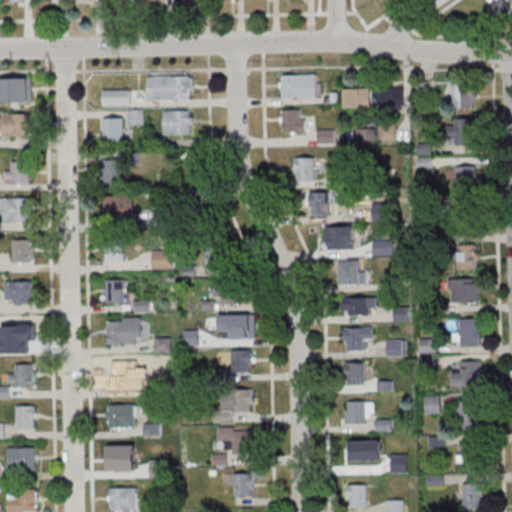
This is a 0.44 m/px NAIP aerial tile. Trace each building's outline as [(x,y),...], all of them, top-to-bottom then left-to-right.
[(282,97),(317,97),(317,74),(282,74),(282,97)] [(194,99),(194,75),(148,75),(148,99),(194,99)] [(31,101),(31,77),(2,77),(2,101),(31,101)] [(455,107),(476,107),(476,83),(455,83),(455,107)] [(405,88),(378,88),(378,107),(405,107),(405,88)] [(133,89),(104,89),(104,106),(133,106),(133,89)] [(344,89),(344,108),(372,108),(372,89),(344,89)] [(306,131),(306,109),(282,109),(282,131),(306,131)] [(131,110),(131,123),(144,123),(144,110),(131,110)] [(165,134),(194,134),(194,110),(165,110),(165,134)] [(29,136),(29,112),(2,112),(2,136),(29,136)] [(104,141),(125,141),(125,117),(104,117),(104,141)] [(456,144),(474,144),(474,118),(456,118),(456,144)] [(318,129),(318,142),(336,142),(336,129),(318,129)] [(296,157),(296,180),(315,180),(315,157),(296,157)] [(123,159),(104,159),(104,183),(123,183),(123,159)] [(28,161),(10,161),(10,169),(6,169),(6,184),(28,184),(28,161)] [(456,183),(476,183),(476,167),(456,167),(456,183)] [(330,212),(313,213),(312,190),(338,189),(338,201),(330,201),(330,212)] [(135,196),(106,196),(106,215),(135,215),(135,196)] [(31,220),(31,197),(1,197),(1,220),(31,220)] [(353,226),(325,226),(325,249),(353,249),(353,226)] [(13,239),(13,262),(35,262),(35,239),(13,239)] [(394,239),(374,240),(374,255),(395,255),(394,239)] [(106,262),(125,262),(125,244),(106,244),(106,262)] [(457,270),(479,270),(479,245),(457,245),(457,270)] [(206,269),(224,269),(224,246),(206,246),(206,269)] [(174,250),(153,250),(153,269),(174,269),(174,250)] [(339,260),(339,285),(367,285),(367,271),(358,271),(358,260),(339,260)] [(34,280),(7,280),(7,303),(34,303),(34,280)] [(105,302),(125,302),(125,280),(105,280),(105,302)] [(452,280),(452,303),(481,303),(481,280),(452,280)] [(240,282),(216,282),(216,303),(240,303),(240,282)] [(345,315),(377,315),(377,296),(345,296),(345,315)] [(409,320),(409,308),(396,308),(396,320),(409,320)] [(251,314),(221,314),(221,330),(230,330),(230,337),(251,337),(251,314)] [(147,318),(109,318),(109,344),(147,344),(147,318)] [(481,346),(481,319),(460,319),(460,346),(481,346)] [(34,322),(7,322),(7,344),(34,344),(34,322)] [(345,350),(364,350),(364,338),(373,338),(373,326),(345,326),(345,350)] [(408,338),(388,338),(388,356),(408,356),(408,338)] [(232,348),(232,372),(253,372),(253,348),(232,348)] [(345,361),(345,384),(364,384),(364,361),(345,361)] [(461,370),(452,370),(452,386),(482,386),(482,361),(461,361),(461,370)] [(109,362),(109,385),(128,385),(128,362),(109,362)] [(10,373),(10,386),(36,386),(36,363),(18,363),(18,373),(10,373)] [(254,411),(254,388),(223,389),(223,399),(215,400),(216,421),(236,420),(235,411),(254,411)] [(442,395),(426,395),(426,413),(442,413),(442,395)] [(347,423),(367,423),(367,412),(375,412),(375,400),(347,400),(347,423)] [(480,400),(455,400),(455,428),(480,428),(480,400)] [(136,404),(108,404),(108,427),(136,427),(136,404)] [(35,405),(17,405),(17,428),(35,428),(35,405)] [(254,426),(219,426),(219,443),(230,443),(230,453),(254,453),(254,426)] [(345,466),(364,466),(364,443),(345,443),(345,466)] [(482,443),(457,443),(457,463),(482,463),(482,443)] [(137,446),(111,446),(111,470),(137,470),(137,446)] [(37,447),(8,447),(8,470),(37,470),(37,447)] [(254,472),(235,472),(235,495),(254,495),(254,472)] [(484,508),(484,483),(463,483),(463,508),(484,508)] [(347,507),(369,507),(369,484),(347,484),(347,507)] [(111,511),(138,511),(138,487),(111,487),(111,511)] [(37,511),(37,489),(8,489),(8,511),(37,511)] [(387,511),(404,511),(405,499),(388,499),(387,511)]
